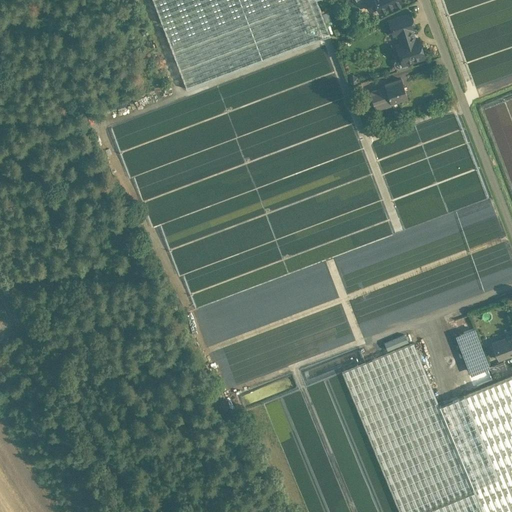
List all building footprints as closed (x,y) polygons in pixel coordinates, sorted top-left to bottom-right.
[(153,0),(187,89),(330,35),(316,0),(153,0)] [(365,0),(370,10),(377,6),(380,11),(401,1),(400,0),(365,0)] [(410,13),(389,20),(394,34),(399,32),(411,28),(414,27),(410,13)] [(411,28),(399,32),(402,43),(397,44),(400,54),(394,56),(395,59),(394,63),(395,67),(399,69),(409,66),(408,62),(424,57),(418,38),(414,39),(411,28)] [(401,78),(385,84),(386,87),(371,92),(376,108),(393,102),(407,98),(401,78)] [(361,83),(349,87),(351,93),(363,89),(361,83)] [(475,329),(460,335),(474,372),(489,366),(475,329)] [(406,333),(385,342),(388,350),(409,340),(406,333)] [(511,335),(503,338),(503,339),(493,343),(499,359),(511,354),(511,335)] [(473,485),(444,417),(413,343),(342,372),(399,511),(483,511),(478,498),(473,487),(473,485)] [(503,361),(489,366),(492,374),(506,369),(503,361)] [(511,383),(509,376),(464,394),(498,477),(511,470),(511,383)] [(494,477),(465,408),(444,417),(473,485),(494,477)] [(511,470),(498,477),(473,487),(478,498),(503,488),(511,483),(511,470)] [(511,483),(503,488),(511,510),(511,483)] [(511,511),(511,510),(503,488),(478,498),(483,511),(511,511)]
